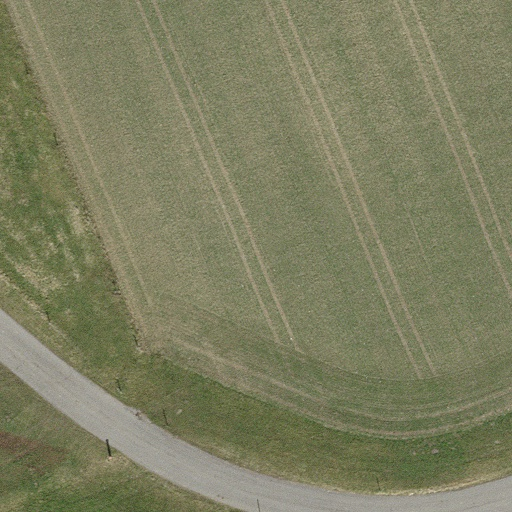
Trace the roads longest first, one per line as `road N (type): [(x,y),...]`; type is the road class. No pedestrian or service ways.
road 1 (unclassified): [(0,340),(116,429),(218,483),(329,511)]
road 2 (unclassified): [(346,511),(456,510),(511,494)]
